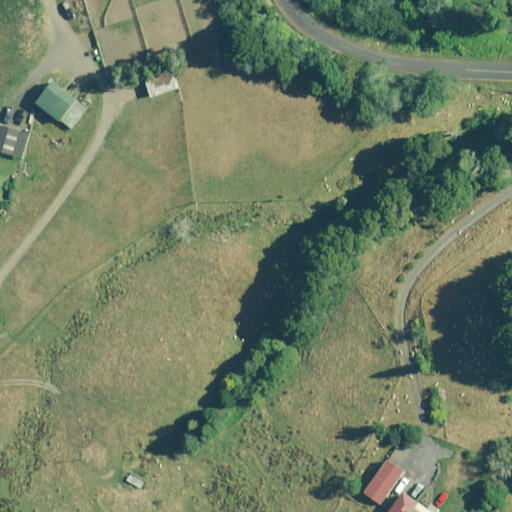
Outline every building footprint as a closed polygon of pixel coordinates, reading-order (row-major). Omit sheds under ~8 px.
[(180,88),(174,70),(147,78),(153,96),(180,88)] [(90,106),(56,80),(39,102),(73,128),(90,106)] [(30,132),(2,125),(0,132),(0,150),(4,151),(2,159),(11,161),(13,154),(24,157),(30,132)] [(484,397),(459,395),(458,409),(483,411),(484,397)] [(406,471),(389,459),(366,492),(383,504),(406,471)] [(434,511),(407,492),(392,511),(434,511)]
